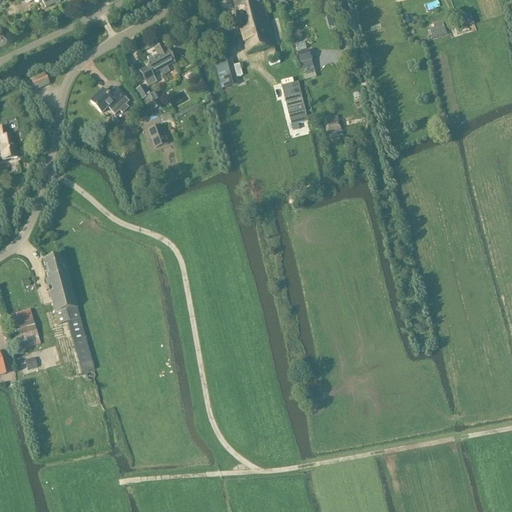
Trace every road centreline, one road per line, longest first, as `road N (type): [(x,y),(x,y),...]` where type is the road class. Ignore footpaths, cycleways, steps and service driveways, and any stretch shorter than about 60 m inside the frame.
road 1 (track): [(511,429),(285,470),(119,483)]
road 2 (track): [(47,173),(175,250),(210,420),(246,473)]
road 3 (tertiary): [(0,257),(30,225),(66,83),(115,41)]
road 4 (track): [(93,447),(20,243)]
